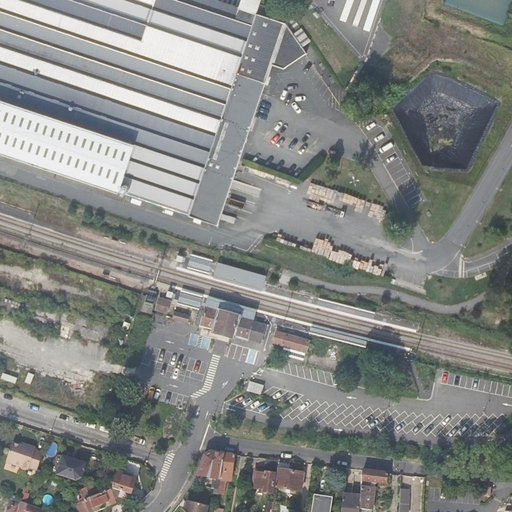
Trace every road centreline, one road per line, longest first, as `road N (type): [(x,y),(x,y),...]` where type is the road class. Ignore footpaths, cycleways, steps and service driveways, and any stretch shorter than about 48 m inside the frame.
road 1 (unclassified): [(511,477),(194,434)]
road 2 (unclassified): [(0,407),(183,466)]
